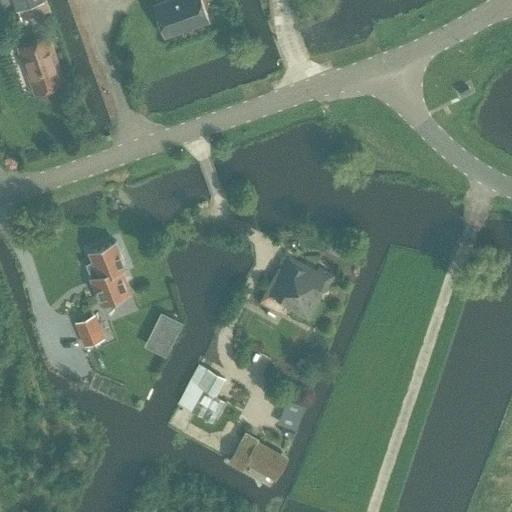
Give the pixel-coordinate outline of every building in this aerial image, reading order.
[(164,0),(153,4),(164,34),(207,19),(200,0),(164,0)] [(18,46),(34,91),(63,80),(46,36),(18,46)] [(458,90),(460,95),(470,90),(467,85),(458,90)] [(125,292),(129,291),(120,267),(124,265),(114,241),(88,251),(92,261),(88,263),(93,276),(89,278),(99,303),(114,297),(115,298),(117,300),(125,297),(126,294),(125,292)] [(320,286),(324,288),(331,276),(318,269),(316,273),(290,258),(270,293),(293,306),(292,308),(306,316),(315,299),(313,298),(320,286)] [(91,316),(76,322),(85,344),(99,338),(91,316)] [(163,317),(158,327),(173,335),(178,325),(163,317)] [(208,370),(200,386),(205,389),(215,394),(224,378),(208,370)] [(244,433),(229,460),(265,481),(281,454),(244,433)]
